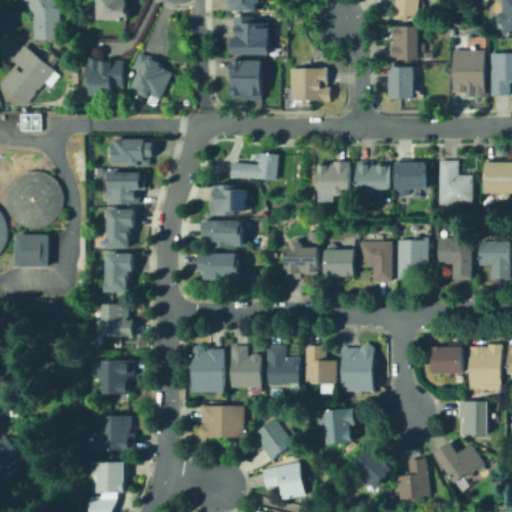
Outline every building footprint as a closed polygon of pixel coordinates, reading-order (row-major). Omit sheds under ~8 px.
[(56,0),(61,7),(61,40),(34,39),(34,13),(26,0),(56,0)] [(130,5),(130,20),(99,19),(99,0),(128,0),(128,5),(130,5)] [(231,8),(230,0),(259,0),(259,7),(231,8)] [(419,0),(418,16),(410,15),(409,20),(394,18),(396,0),(419,0)] [(511,0),(511,34),(505,34),(505,24),(501,24),(498,21),(498,15),(502,12),(505,12),(505,0),(511,0)] [(231,48),(231,31),(236,31),(236,14),(255,14),(255,19),(269,20),(268,49),(231,48)] [(424,42),(426,45),(426,51),(424,53),(424,59),(390,59),(390,43),(396,43),(396,39),(394,39),(394,26),(420,26),(420,42),(424,42)] [(60,75),(51,87),(46,82),(27,105),(1,84),(16,65),(12,61),(25,44),(57,70),(56,71),(60,75)] [(488,89),(487,95),(473,95),(473,91),(453,92),(453,89),(454,50),(486,50),(486,89),(488,89)] [(141,52),(150,56),(150,55),(164,62),(162,66),(174,72),(162,100),(151,94),(149,97),(140,93),(141,90),(133,86),(141,70),(134,67),(141,52)] [(511,53),(511,80),(511,95),(492,95),(492,53),(511,53)] [(232,93),(232,55),(262,55),(263,95),(251,95),(251,93),(232,93)] [(125,61),(125,80),(118,80),(118,88),(113,88),(113,96),(91,95),(91,85),(87,85),(87,57),(102,57),(102,61),(125,61)] [(329,67),(329,85),(327,85),(327,87),(332,87),(332,101),(325,100),(292,101),(291,68),(325,68),(325,67),(329,67)] [(416,67),(416,99),(390,99),(391,67),(416,67)] [(20,128),(20,112),(40,112),(40,129),(20,128)] [(153,156),(153,165),(130,165),(130,163),(115,163),(115,144),(118,144),(118,139),(157,138),(158,156),(153,156)] [(262,152),(281,153),(279,179),(233,175),(235,162),(261,164),(261,161),(258,161),(258,153),(262,154),(262,152)] [(511,158),(511,196),(509,199),(503,199),(500,196),(500,193),(487,193),(487,158),(511,158)] [(428,162),(428,189),(412,189),(412,193),(409,196),(403,196),(400,192),(400,190),(397,190),(397,160),(413,160),(413,163),(428,162)] [(353,161),(352,189),(345,189),(345,193),(343,196),(338,196),(335,193),(336,189),(318,189),(319,164),(335,164),(335,161),(353,161)] [(392,164),(392,189),(376,190),(376,193),(373,196),(368,196),(364,193),(364,190),(358,190),(358,161),(374,161),(374,164),(392,164)] [(474,175),(474,204),(440,204),(441,161),(460,161),(460,175),(474,175)] [(18,222),(11,216),(6,207),(5,197),(6,188),(11,179),(19,173),(28,170),(38,169),(47,172),(55,179),(60,187),(62,196),(61,205),(58,213),(52,220),(44,225),(35,227),(26,226),(18,222)] [(141,189),(142,203),(110,204),(110,197),(107,197),(107,188),(110,188),(110,172),(147,172),(147,189),(141,189)] [(249,189),(249,211),(238,211),(238,214),(213,215),(212,201),(214,201),(214,185),(242,185),(242,190),(249,189)] [(0,196),(0,259),(10,258),(1,197),(0,196)] [(135,209),(135,227),(132,227),(132,247),(109,247),(109,236),(109,209),(135,209)] [(243,220),(243,227),(246,227),(247,237),(245,237),(245,245),(231,246),(231,247),(208,247),(208,239),(205,239),(204,220),(243,220)] [(308,239),(307,230),(317,230),(317,239),(308,239)] [(16,265),(17,233),(49,234),(48,266),(16,265)] [(431,236),(431,263),(421,263),(421,278),(399,278),(399,240),(414,240),(414,236),(431,236)] [(474,239),(474,279),(455,279),(454,264),(440,264),(440,237),(454,237),(454,239),(474,239)] [(510,241),(511,262),(511,278),(493,279),(493,265),(481,265),(481,241),(510,241)] [(305,244),(305,248),(320,248),(320,273),(303,273),(303,279),(287,279),(286,248),(292,248),(292,245),(296,242),(302,242),(305,244)] [(394,242),(394,281),(375,281),(375,266),(362,266),(362,242),(394,242)] [(357,249),(357,276),(343,276),(343,279),(327,279),(326,250),(328,250),(328,246),(331,243),(336,243),(339,247),(339,250),(357,249)] [(239,252),(239,259),(242,259),(242,269),(241,269),(241,278),(227,278),(227,279),(204,280),(204,271),(201,271),(200,253),(239,252)] [(134,253),(135,271),(131,271),(131,291),(108,291),(108,280),(108,253),(134,253)] [(132,304),(132,319),(136,319),(136,337),(133,336),(105,336),(105,331),(102,331),(99,328),(99,322),(102,319),(104,319),(104,304),(132,304)] [(372,344),(377,347),(377,352),(375,352),(376,391),(344,391),(343,347),(362,347),(367,344),(372,344)] [(504,344),(503,350),(504,389),(471,389),(470,346),(489,346),(489,344),(504,344)] [(207,349),(208,351),(210,351),(210,349),(227,349),(226,351),(227,392),(195,393),(194,348),(198,345),(204,345),(207,349)] [(250,345),(250,356),(252,356),(254,353),(261,353),(264,357),(265,387),(233,387),(233,357),(232,345),(250,345)] [(303,362),(302,385),(270,386),(269,345),(288,345),(288,357),(303,356),(303,362)] [(0,346),(28,346),(30,396),(3,397),(2,366),(0,366),(0,346)] [(339,360),(339,384),(308,384),(307,346),(328,346),(328,360),(339,360)] [(465,347),(465,374),(435,374),(434,347),(465,347)] [(137,360),(137,377),(132,377),(132,394),(105,394),(105,377),(102,377),(100,375),(100,369),(103,366),(105,366),(105,360),(137,360)] [(490,401),(490,435),(463,435),(463,422),(465,422),(465,417),(461,417),(460,401),(490,401)] [(247,405),(247,437),(208,437),(208,439),(204,439),(200,435),(200,428),(203,425),(205,425),(205,422),(203,422),(203,405),(247,405)] [(355,425),(357,442),(329,445),(327,427),(324,428),(322,425),(321,420),(324,417),(326,416),(326,411),(356,408),(357,425),(355,425)] [(136,433),(137,449),(107,450),(107,416),(133,416),(134,433),(136,433)] [(279,418),(288,430),(289,429),(295,429),(298,434),(298,437),(295,439),(297,442),(274,460),(264,447),(266,445),(258,434),(279,418)] [(10,464),(0,471),(0,440),(8,435),(20,450),(8,460),(10,464)] [(451,442),(459,453),(473,444),(487,464),(472,475),(471,473),(457,483),(436,452),(451,442)] [(395,468),(376,488),(365,477),(363,479),(357,478),(354,475),(354,471),(356,469),(354,467),(373,447),(395,468)] [(433,496),(402,499),(399,476),(412,475),(410,460),(428,458),(433,496)] [(302,461),(308,495),(286,500),(285,498),(284,498),(282,491),(284,491),(282,485),(268,488),(264,469),(302,461)] [(127,493),(101,494),(100,463),(129,462),(130,478),(126,478),(127,493)] [(119,499),(113,511),(91,511),(91,499),(119,499)]
